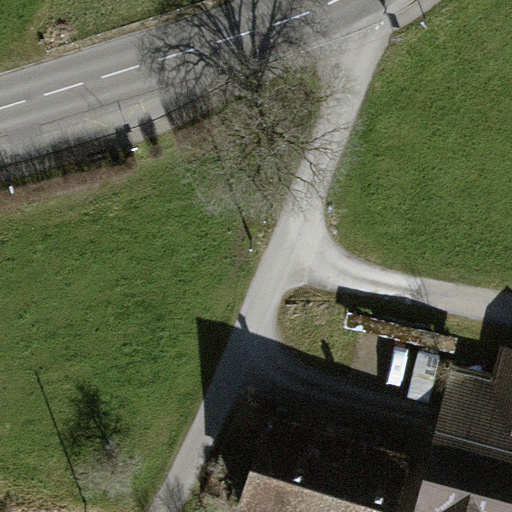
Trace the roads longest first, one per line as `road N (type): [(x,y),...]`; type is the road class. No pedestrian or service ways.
road 1 (unclassified): [(163,511),(283,255),(358,53),(369,0)]
road 2 (tertiary): [(0,110),(337,0)]
road 3 (track): [(283,255),(511,311)]
